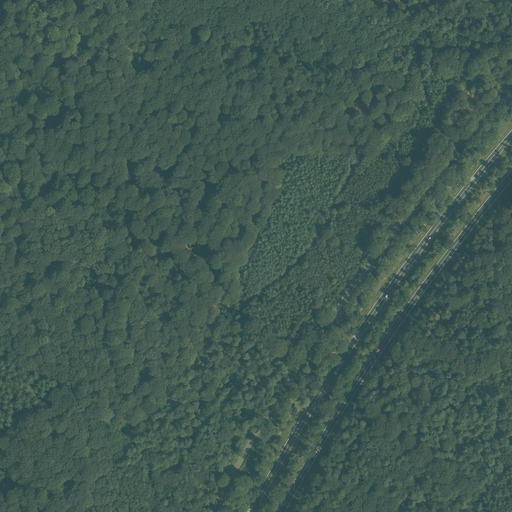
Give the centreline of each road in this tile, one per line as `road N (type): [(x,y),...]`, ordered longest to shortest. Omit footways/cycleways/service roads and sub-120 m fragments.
road 1 (unclassified): [(210,511),(376,251),(511,82)]
road 2 (primary): [(511,135),(383,296),(252,511)]
road 3 (primary): [(282,511),(398,322),(511,178)]
road 4 (track): [(378,38),(319,83),(205,89),(202,157),(139,260)]
road 5 (track): [(139,260),(114,321),(124,398),(83,471),(76,511)]
road 6 (track): [(132,0),(80,87),(49,189)]
road 7 (track): [(139,260),(237,312),(301,360)]
road 8 (track): [(112,398),(170,390),(237,312)]
road 9 (track): [(49,189),(0,331)]
road 10 (track): [(403,437),(471,368),(511,352)]
road 11 (track): [(0,351),(112,398)]
